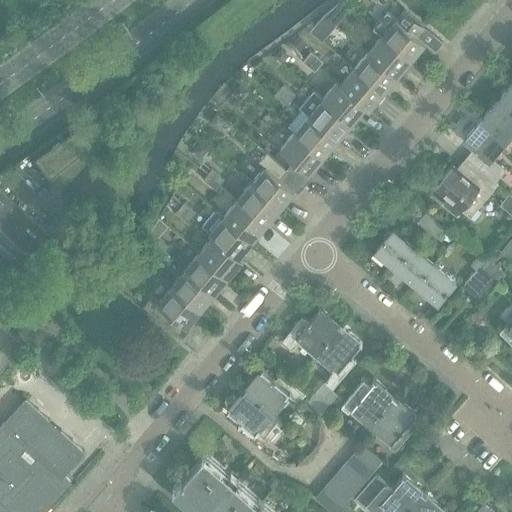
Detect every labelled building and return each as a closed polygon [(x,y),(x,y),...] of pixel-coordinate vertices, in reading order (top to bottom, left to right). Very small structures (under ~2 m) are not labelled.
[(324,14),(336,24),(349,8),(340,0),(324,14)] [(443,43),(424,27),(404,10),(396,19),(386,10),(372,27),(411,60),(425,43),(435,52),(443,43)] [(321,41),(336,24),(324,14),(309,31),(321,41)] [(397,76),(411,60),(372,27),(381,35),(368,51),(397,76)] [(308,43),(303,38),(299,35),(291,43),(300,51),(308,43)] [(287,52),(286,52),(282,48),(275,56),(283,63),(287,58),(287,52)] [(306,56),(318,66),(322,61),(310,51),(306,56)] [(384,92),(397,76),(368,51),(354,67),(384,92)] [(314,72),(318,66),(306,56),(302,62),(314,72)] [(369,109),(384,92),(354,67),(340,83),(337,81),(336,81),(369,109)] [(246,74),(242,71),(235,79),(243,86),(247,81),(246,74)] [(369,110),(369,109),(336,81),(323,97),(352,121),(365,106),(369,110)] [(511,107),(511,81),(500,97),(511,107)] [(233,93),(241,99),(247,91),(239,85),(233,93)] [(279,89),(291,99),(295,95),(283,85),(279,89)] [(287,105),(291,99),(279,89),(274,95),(287,105)] [(338,138),(352,121),(323,97),(309,114),(338,138)] [(507,137),(511,131),(511,107),(500,97),(482,117),(507,137)] [(309,114),(302,109),(288,126),(294,131),(295,130),(324,155),(338,138),(309,114)] [(226,122),(217,113),(209,122),(219,131),(226,122)] [(88,116),(34,156),(68,194),(103,136),(88,116)] [(491,157),(507,137),(482,117),(465,137),(466,138),(464,143),(471,147),(473,145),(475,147),(467,156),(496,180),(505,169),(491,157)] [(310,172),(324,155),(295,130),(294,131),(280,148),(294,160),(287,168),(306,184),(314,175),(310,172)] [(207,150),(199,142),(192,150),(201,158),(207,150)] [(279,151),(274,157),(284,166),(289,159),(279,151)] [(306,184),(287,168),(287,169),(267,152),(259,161),(265,166),(252,182),(281,206),(294,190),(298,193),(306,184)] [(496,181),(496,180),(467,156),(457,168),(454,165),(437,184),(450,195),(442,204),(456,215),(460,209),(474,220),(481,212),(476,209),(482,202),(498,183),(496,181)] [(208,173),(220,183),(223,179),(211,169),(208,173)] [(215,190),(220,183),(208,173),(203,180),(215,190)] [(267,223),(281,206),(252,182),(238,198),(267,223)] [(0,250),(18,267),(49,234),(0,188),(0,250)] [(511,214),(511,195),(509,193),(500,204),(511,214)] [(180,207),(192,217),(196,213),(184,202),(182,204),(172,195),(170,200),(179,208),(180,207)] [(253,239),(267,223),(238,198),(224,215),(253,239)] [(187,223),(192,217),(180,207),(179,208),(175,212),(187,223)] [(224,215),(222,216),(216,210),(202,227),(212,235),(213,234),(239,256),(253,239),(224,215)] [(426,230),(435,219),(426,212),(416,222),(426,230)] [(435,219),(426,230),(437,239),(445,228),(435,219)] [(396,266),(414,244),(394,227),(376,249),(396,266)] [(229,276),(243,259),(239,256),(213,234),(212,235),(199,251),(229,276)] [(152,239),(164,249),(168,245),(155,235),(152,239)] [(511,261),(511,236),(499,251),(511,261)] [(159,256),(164,249),(152,239),(147,246),(159,256)] [(417,283),(435,261),(414,244),(396,266),(417,283)] [(215,292),(229,276),(199,251),(186,267),(215,292)] [(491,261),(490,260),(482,253),(473,263),(479,269),(483,265),(485,268),(491,261)] [(485,268),(498,280),(504,273),(490,260),(491,261),(485,268)] [(438,301),(456,279),(435,261),(417,283),(438,301)] [(498,280),(485,268),(483,265),(479,269),(463,286),(479,302),(499,281),(498,280)] [(201,309),(215,292),(186,267),(172,284),(201,309)] [(186,326),(201,309),(172,284),(158,301),(152,296),(144,305),(182,338),(190,329),(186,326)] [(318,352),(341,324),(321,307),(312,318),(303,316),(282,340),(290,347),(300,338),(318,352)] [(0,370),(11,358),(2,350),(15,335),(0,321),(0,370)] [(511,324),(510,327),(506,323),(499,330),(511,341),(511,324)] [(351,355),(354,351),(362,341),(341,324),(318,352),(335,366),(328,378),(324,381),(322,379),(306,399),(320,416),(339,393),(333,388),(355,361),(351,355)] [(246,388),(272,410),(287,393),(300,400),(306,393),(281,372),(276,378),(263,367),(246,388)] [(373,423),(396,395),(375,378),(370,383),(364,378),(342,405),(348,410),(351,407),(362,417),(359,421),(368,429),(373,423)] [(258,427),(272,410),(246,388),(228,409),(241,420),(237,425),(261,446),(268,439),(258,427)] [(396,395),(373,423),(393,440),(389,445),(396,451),(419,423),(412,418),(417,413),(396,395)] [(0,511),(42,511),(70,482),(62,475),(83,452),(25,399),(0,426),(0,511)] [(292,424),(299,432),(306,426),(300,419),(292,424)] [(356,452),(375,468),(383,460),(364,443),(356,452)] [(199,511),(251,511),(264,499),(209,450),(174,489),(199,511)] [(367,477),(375,468),(356,452),(348,461),(367,477)] [(360,486),(367,477),(348,461),(341,470),(360,486)] [(352,495),(360,486),(341,470),(333,479),(352,495)] [(394,511),(405,511),(425,490),(404,472),(393,485),(387,480),(385,483),(376,473),(355,497),(372,511),(373,511),(374,511),(384,503),(394,511)] [(275,487),(281,480),(274,474),(274,475),(268,481),(275,487)] [(344,504),(352,495),(333,479),(325,488),(344,504)] [(334,511),(337,511),(344,504),(325,488),(317,497),(334,511)] [(442,511),(445,509),(425,490),(405,511),(442,511)] [(278,511),(264,499),(251,511),(278,511)]
